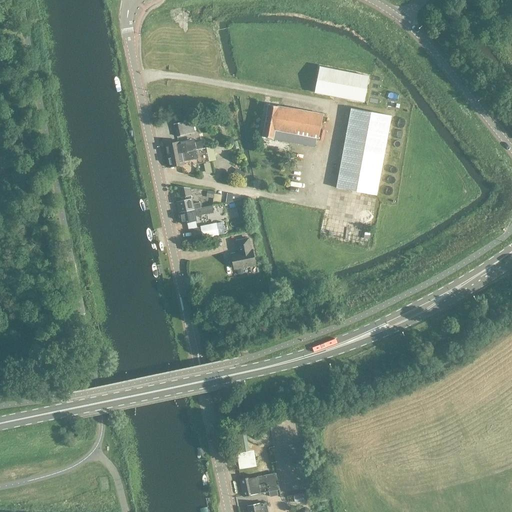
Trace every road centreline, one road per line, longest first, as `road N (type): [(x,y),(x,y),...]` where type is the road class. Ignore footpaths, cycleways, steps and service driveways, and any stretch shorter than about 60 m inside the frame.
road 1 (secondary): [(0,422),(355,342),(460,292),(511,255)]
road 2 (tertiary): [(230,511),(131,57),(131,0)]
road 3 (tertiary): [(511,152),(411,32),(364,0)]
